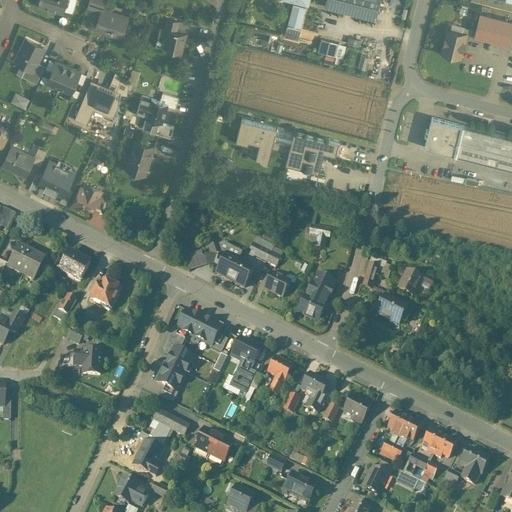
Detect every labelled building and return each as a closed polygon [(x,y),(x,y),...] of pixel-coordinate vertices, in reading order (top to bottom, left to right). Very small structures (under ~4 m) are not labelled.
[(39,0),(38,4),(47,6),(46,7),(63,12),(66,0),(39,0)] [(298,0),(298,3),(293,1),(287,24),(300,27),(306,5),(305,5),(306,0),(304,0),(298,0)] [(379,0),(326,0),(325,5),(374,18),(379,0)] [(126,16),(102,9),(96,28),(111,33),(112,30),(121,33),(126,16)] [(511,33),(511,20),(479,12),(475,30),(473,36),(509,45),(511,33)] [(178,21),(167,18),(165,27),(166,28),(166,27),(176,30),(178,21)] [(176,30),(166,27),(166,28),(164,36),(167,37),(164,47),(181,51),(185,33),(178,31),(178,30),(176,30)] [(475,30),(464,27),(462,29),(461,32),(466,34),(473,36),(475,30)] [(461,32),(447,29),(441,52),(460,57),(466,34),(461,32)] [(44,47),(26,38),(19,52),(20,53),(16,61),(32,69),(27,78),(35,82),(44,65),(37,61),(44,47)] [(337,54),(339,40),(321,38),(319,52),(337,54)] [(325,62),(333,64),(334,57),(326,55),(325,62)] [(49,59),(45,68),(52,71),(55,62),(49,59)] [(68,66),(56,61),(55,62),(52,71),(49,78),(47,82),(59,87),(68,66)] [(79,71),(68,66),(59,87),(70,92),(71,92),(73,88),(75,81),(79,72),(79,71)] [(138,83),(140,71),(133,70),(131,82),(138,83)] [(86,75),(79,72),(75,81),(82,84),(86,75)] [(126,95),(129,83),(115,72),(108,88),(121,93),(120,94),(126,95)] [(49,78),(42,75),(39,81),(46,84),(47,82),(49,78)] [(118,107),(120,94),(121,93),(108,88),(91,80),(74,119),(87,125),(94,110),(114,118),(118,107)] [(79,91),(73,88),(71,92),(70,92),(70,94),(77,97),(79,91)] [(168,103),(141,95),(136,114),(145,117),(153,120),(152,123),(159,125),(159,122),(162,122),(168,103)] [(464,125),(431,116),(424,146),(456,155),(464,125)] [(277,127),(241,118),(235,140),(248,143),(249,140),(259,143),(256,155),(268,158),(273,141),(275,132),(277,130),(277,127)] [(10,130),(0,125),(0,145),(1,146),(10,130)] [(511,137),(464,125),(456,155),(511,168),(511,137)] [(327,140),(277,127),(277,130),(275,132),(273,141),(290,145),(285,165),(318,174),(323,153),(327,140)] [(137,140),(134,149),(132,149),(129,159),(131,159),(127,169),(144,174),(154,145),(137,140)] [(338,143),(327,140),(323,153),(335,156),(338,143)] [(33,156),(11,146),(3,164),(11,168),(12,167),(25,174),(31,161),(34,157),(33,156)] [(47,151),(38,147),(33,156),(34,157),(31,161),(39,165),(47,151)] [(95,152),(92,161),(101,163),(104,154),(95,152)] [(38,183),(45,186),(44,188),(55,194),(56,192),(63,195),(67,188),(74,172),(49,160),(42,176),(38,183)] [(479,178),(453,172),(452,179),(477,185),(479,178)] [(38,183),(42,176),(36,173),(30,186),(35,189),(38,183)] [(93,186),(87,183),(86,183),(84,181),(81,187),(90,191),(93,186)] [(81,187),(80,186),(80,188),(78,188),(76,192),(77,194),(72,204),(82,209),(85,208),(102,216),(105,199),(100,196),(99,194),(101,190),(93,186),(90,191),(81,187)] [(72,191),(67,188),(63,195),(60,201),(66,204),(72,191)] [(0,226),(7,230),(15,214),(4,208),(0,214),(0,226)] [(310,235),(318,236),(316,246),(328,248),(332,228),(312,224),(310,235)] [(240,262),(220,252),(218,245),(209,248),(211,254),(205,256),(208,265),(214,263),(220,266),(216,274),(244,288),(253,271),(239,264),(240,262)] [(271,253),(260,247),(255,257),(266,262),(271,253)] [(43,261),(17,248),(8,266),(25,274),(24,277),(32,281),(43,261)] [(206,266),(201,251),(194,254),(199,268),(206,266)] [(90,264),(70,253),(60,271),(73,278),(75,275),(82,279),(90,264)] [(281,257),(271,253),(266,262),(276,267),(281,257)] [(385,266),(372,262),(370,261),(368,267),(378,270),(378,271),(383,273),(385,266)] [(378,270),(368,267),(366,274),(376,277),(378,271),(378,270)] [(421,279),(408,272),(399,290),(412,297),(421,279)] [(290,282),(272,273),(264,289),(283,298),(290,282)] [(376,277),(366,274),(363,286),(372,290),(376,277)] [(314,300),(305,295),(297,313),(307,317),(307,316),(318,322),(318,323),(327,306),(325,305),(329,297),(330,298),(334,291),(332,290),(335,283),(318,275),(314,284),(313,283),(312,284),(322,289),(321,293),(318,291),(314,300)] [(121,289),(104,280),(101,286),(97,284),(90,299),(94,301),(103,306),(102,307),(109,311),(110,309),(111,310),(114,303),(115,303),(119,296),(118,295),(121,289)] [(77,300),(68,295),(62,306),(60,305),(53,316),(59,320),(63,322),(77,300)] [(407,307),(385,297),(383,301),(383,300),(377,314),(390,321),(389,323),(396,326),(397,325),(398,325),(407,307)] [(225,327),(191,311),(181,332),(215,348),(225,327)] [(102,322),(84,312),(79,322),(97,332),(102,322)] [(24,320),(13,315),(7,325),(11,327),(9,331),(16,334),(24,320)] [(7,325),(0,321),(0,344),(2,346),(9,331),(11,327),(7,325)] [(90,336),(73,328),(68,339),(78,345),(81,339),(86,342),(90,336)] [(262,350),(240,338),(231,355),(243,361),(234,381),(235,381),(232,387),(246,394),(249,387),(251,384),(246,381),(251,371),(254,366),(262,350)] [(102,351),(85,349),(85,353),(75,352),(74,366),(84,366),(83,374),(100,375),(102,351)] [(174,349),(158,383),(178,393),(195,359),(174,349)] [(221,355),(213,370),(219,372),(226,357),(221,355)] [(293,366),(275,357),(267,373),(276,378),(269,393),(277,397),(284,382),(285,382),(293,366)] [(251,371),(246,381),(251,384),(256,373),(251,371)] [(251,384),(249,387),(256,391),(263,377),(256,373),(251,384)] [(329,385),(310,375),(301,391),(320,401),(329,385)] [(299,399),(291,395),(284,410),(292,414),(299,399)] [(370,407),(352,397),(344,412),(354,417),(352,421),(360,426),(362,422),(363,422),(370,407)] [(339,409),(331,405),(324,420),(332,424),(339,409)] [(189,427),(158,411),(153,421),(159,424),(156,432),(167,438),(171,431),(184,437),(189,427)] [(408,419),(395,412),(387,428),(398,434),(397,437),(399,438),(408,419)] [(421,425),(408,419),(399,438),(401,439),(402,436),(413,441),(421,425)] [(213,434),(204,430),(200,439),(195,448),(210,455),(219,436),(216,434),(213,434)] [(443,436),(430,430),(422,446),(433,451),(432,454),(434,455),(443,436)] [(149,444),(146,443),(134,466),(152,475),(156,468),(154,467),(163,451),(161,450),(167,438),(156,432),(152,439),(149,444)] [(152,439),(141,433),(139,438),(146,443),(149,444),(152,439)] [(200,439),(192,435),(187,444),(195,448),(200,439)] [(245,440),(235,435),(231,443),(233,444),(233,445),(241,449),(245,440)] [(219,436),(210,455),(224,462),(233,445),(233,444),(231,443),(224,440),(223,438),(219,436)] [(443,436),(434,455),(436,456),(437,453),(448,459),(456,443),(443,436)] [(395,447),(386,443),(382,451),(391,455),(395,447)] [(404,451),(395,447),(391,455),(400,459),(404,451)] [(489,458),(469,448),(461,465),(467,468),(461,479),(474,485),(479,474),(481,475),(489,458)] [(190,460),(179,455),(176,461),(187,467),(190,460)] [(285,464),(271,457),(266,466),(281,473),(285,464)] [(310,463),(305,460),(302,465),(308,468),(310,463)] [(429,464),(420,460),(416,468),(425,472),(429,464)] [(438,469),(429,464),(425,472),(434,477),(438,469)] [(389,476),(372,468),(362,488),(379,497),(389,476)] [(460,476),(449,471),(443,482),(455,487),(460,476)] [(419,481),(401,472),(397,480),(398,481),(398,480),(415,488),(413,492),(414,492),(419,481)] [(317,487),(293,475),(286,491),(309,503),(317,487)] [(140,486),(124,477),(121,483),(120,483),(117,489),(118,490),(114,497),(130,506),(137,491),(138,491),(140,486)] [(174,486),(158,478),(155,484),(171,492),(174,486)] [(155,484),(151,492),(168,500),(171,492),(155,484)] [(255,496),(237,487),(228,506),(240,511),(246,511),(252,502),(255,496)] [(511,489),(507,487),(503,494),(506,495),(504,499),(511,502),(511,489)] [(501,496),(493,492),(485,508),(493,511),(501,496)] [(255,511),(259,505),(252,502),(246,511),(255,511)] [(369,511),(370,510),(355,503),(350,511),(369,511)]
